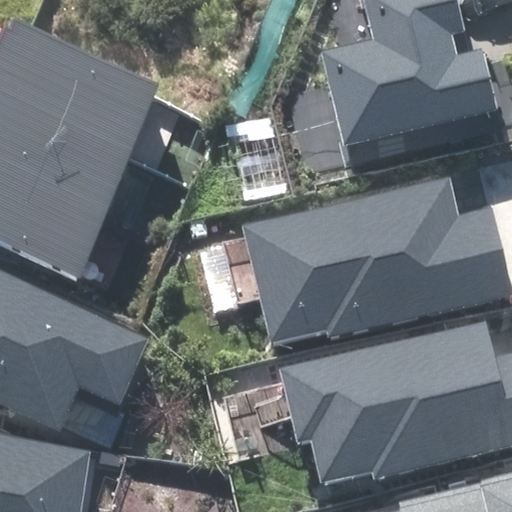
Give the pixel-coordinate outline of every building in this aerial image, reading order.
[(466,31),(458,0),(357,0),(360,11),(365,10),(373,40),(322,53),(345,142),(340,143),(346,167),(502,127),(482,49),(456,55),(451,34),(466,31)] [(0,98),(130,155),(162,83),(10,18),(0,41),(0,98)] [(0,173),(103,218),(130,155),(0,98),(0,173)] [(103,218),(0,173),(0,242),(77,277),(103,218)] [(460,214),(451,175),(243,224),(271,343),(328,329),(330,337),(511,294),(490,207),(460,214)] [(121,405),(150,338),(0,272),(0,404),(60,430),(79,387),(121,405)] [(511,352),(496,356),(487,321),(280,370),(298,444),(312,440),(322,482),(373,471),(375,479),(511,446),(511,352)] [(0,511),(83,511),(93,449),(0,434),(0,511)] [(511,511),(511,474),(441,492),(445,511),(511,511)] [(445,511),(441,492),(356,511),(445,511)]
